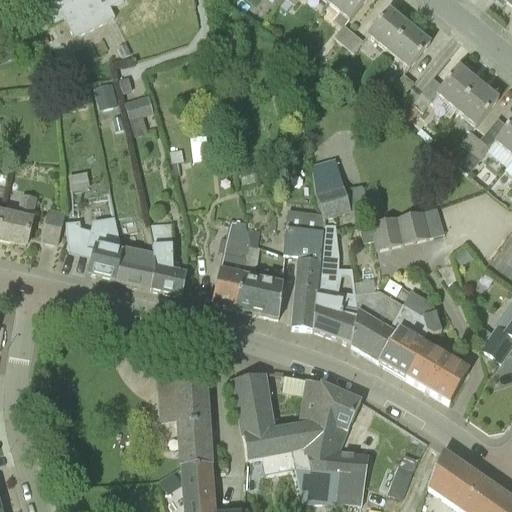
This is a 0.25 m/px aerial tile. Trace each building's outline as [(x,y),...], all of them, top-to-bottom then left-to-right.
[(65,21),(74,41),(94,31),(79,0),(32,0),(42,20),(49,16),(54,26),(65,21)] [(115,21),(110,11),(124,4),(121,0),(79,0),(94,31),(112,22),(115,21)] [(276,13),(283,20),(299,0),(283,0),(282,1),(284,2),(276,13)] [(333,0),(328,7),(339,16),(332,23),(342,31),(343,30),(349,24),(367,0),(333,0)] [(511,0),(497,0),(511,11),(511,0)] [(388,55),(408,30),(388,13),(367,39),(388,55)] [(342,31),(333,42),(343,50),(352,38),(343,30),(342,31)] [(429,46),(408,30),(388,55),(408,72),(429,46)] [(362,46),(352,38),(343,50),(352,58),(362,46)] [(0,68),(15,63),(9,46),(0,49),(0,68)] [(125,47),(116,51),(121,62),(130,58),(125,47)] [(267,60),(271,83),(288,80),(284,57),(267,60)] [(335,80),(345,87),(353,75),(343,68),(335,80)] [(433,81),(410,109),(420,117),(435,99),(454,114),(477,87),(457,70),(442,89),(433,81)] [(402,99),(412,87),(402,79),(392,91),(402,99)] [(130,83),(119,86),(122,100),(133,97),(130,83)] [(477,87),(454,114),(474,131),(497,103),(477,87)] [(112,88),(93,93),(99,115),(117,111),(112,88)] [(138,119),(142,118),(138,102),(124,106),(134,139),(143,137),(138,119)] [(121,120),(112,122),(115,135),(124,133),(121,120)] [(469,156),(479,164),(494,146),(493,145),(507,129),(498,121),(479,144),(469,156)] [(493,145),(494,146),(511,160),(511,122),(507,129),(493,145)] [(469,156),(479,144),(469,136),(459,148),(469,156)] [(350,215),(349,214),(366,209),(361,190),(343,194),(334,163),(308,172),(322,218),(322,219),(323,223),(350,215)] [(16,219),(2,215),(0,223),(0,244),(25,250),(36,201),(21,198),(16,219)] [(56,250),(63,217),(47,214),(40,246),(56,250)] [(283,233),(281,261),(295,262),(317,264),(319,236),(322,237),(322,230),(322,219),(322,218),(285,214),(283,233)] [(358,231),(361,243),(362,247),(374,244),(377,254),(428,242),(444,239),(436,214),(422,216),(358,231)] [(80,226),(65,227),(67,253),(68,257),(91,262),(86,280),(114,286),(119,265),(121,255),(114,221),(92,226),(90,234),(86,251),(80,249),(80,232),(80,226)] [(235,314),(241,279),(243,270),(247,249),(248,249),(245,234),(244,227),(228,226),(224,245),(217,274),(211,308),(235,314)] [(186,278),(181,277),(181,273),(180,270),(177,267),(174,265),(170,264),(170,244),(170,228),(149,229),(152,245),(153,245),(154,271),(150,294),(181,301),(186,278)] [(319,236),(317,264),(317,267),(312,335),(339,345),(349,351),(357,321),(354,299),(351,299),(335,296),(339,275),(339,263),(335,230),(322,230),(322,237),(319,236)] [(259,234),(245,234),(248,249),(258,251),(259,234)] [(153,245),(152,245),(153,258),(140,256),(122,252),(121,255),(119,265),(114,286),(150,294),(154,271),(153,245)] [(248,249),(247,249),(243,270),(244,270),(256,271),(259,251),(258,251),(248,249)] [(466,252),(454,260),(461,270),(472,262),(466,252)] [(312,335),(317,267),(317,264),(295,262),(290,333),(312,335)] [(260,282),(241,279),(235,314),(277,323),(285,278),(262,274),(260,282)] [(401,381),(421,348),(420,348),(427,334),(432,338),(441,335),(432,308),(411,295),(403,309),(396,320),(390,330),(397,334),(378,367),(401,381)] [(390,330),(396,320),(403,309),(379,296),(354,299),(357,321),(349,351),(374,365),(378,367),(397,334),(390,330)] [(511,306),(511,305),(494,330),(496,332),(491,338),(482,331),(476,339),(481,353),(500,367),(511,350),(511,306)] [(401,381),(425,394),(448,408),(467,375),(421,348),(401,381)] [(182,471),(210,468),(206,409),(203,382),(183,384),(182,367),(157,369),(162,428),(179,426),(182,471)] [(263,477),(294,470),(291,455),(312,451),(307,429),(297,431),(274,435),(262,380),(231,386),(243,442),(246,465),(260,462),(263,477)] [(307,429),(320,389),(304,384),(284,381),(281,397),(302,400),(297,431),(307,429)] [(334,495),(335,507),(360,511),(365,483),(370,459),(339,453),(360,406),(320,388),(320,389),(307,429),(312,451),(316,473),(337,477),(334,495)] [(337,477),(316,473),(312,451),(291,455),(294,470),(301,508),(335,507),(334,495),(337,477)] [(454,511),(511,511),(511,504),(442,456),(427,493),(454,511)] [(408,503),(418,460),(403,457),(393,499),(408,503)] [(212,511),(210,468),(182,471),(184,511),(212,511)]
